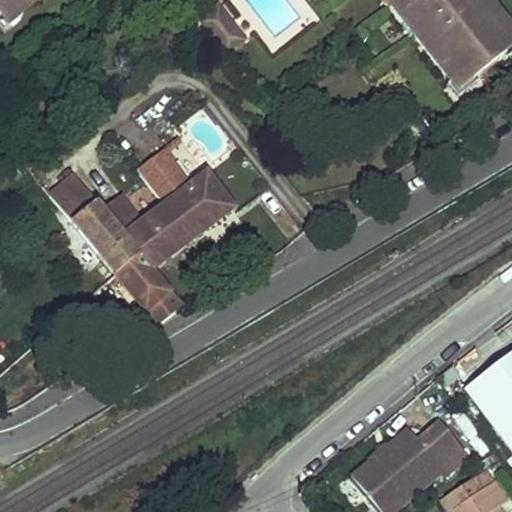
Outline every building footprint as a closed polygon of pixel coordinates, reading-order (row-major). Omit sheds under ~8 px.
[(0,0),(0,6),(2,6),(13,20),(37,0),(0,0)] [(377,0),(386,11),(405,34),(407,32),(411,29),(415,34),(411,37),(449,86),(463,74),(471,84),(488,70),(505,57),(497,48),(511,36),(482,0),(377,0)] [(0,23),(3,27),(13,20),(2,6),(0,6),(0,23)] [(218,8),(200,21),(219,46),(226,55),(244,41),(218,8)] [(511,50),(511,37),(511,36),(497,48),(505,57),(511,50)] [(463,74),(449,86),(457,95),(471,84),(463,74)] [(115,278),(155,330),(181,309),(152,272),(171,257),(192,241),(212,225),(233,209),(207,176),(194,187),(166,151),(139,173),(165,208),(142,225),(121,198),(103,212),(76,178),(52,197),(115,278)] [(3,237),(1,243),(9,247),(11,240),(3,237)] [(511,357),(476,384),(486,397),(476,404),(511,452),(511,357)] [(452,368),(438,380),(445,389),(460,377),(452,368)] [(373,467),(370,463),(351,479),(378,511),(395,511),(441,473),(445,478),(468,458),(439,423),(417,443),(407,431),(387,448),(390,452),(373,467)] [(390,452),(387,448),(370,463),(373,467),(390,452)] [(508,502),(485,471),(441,504),(446,511),(503,511),(500,508),(508,502)]
